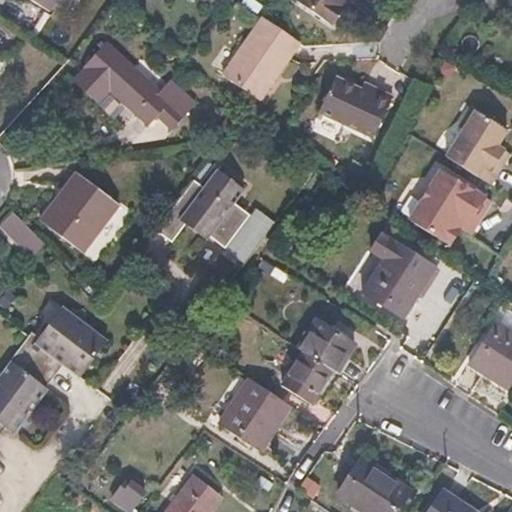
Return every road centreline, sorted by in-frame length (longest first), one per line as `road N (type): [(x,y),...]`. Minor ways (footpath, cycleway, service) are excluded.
road 1 (residential): [(15,511),(119,380)]
road 2 (residential): [(372,390),(511,472)]
